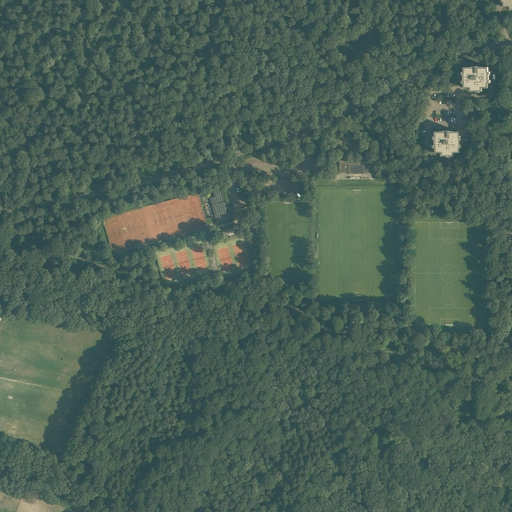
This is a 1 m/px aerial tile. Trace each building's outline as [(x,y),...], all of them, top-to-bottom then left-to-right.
[(510,7),(510,9),(511,9),(511,0),(503,0),(504,7),(510,7)] [(464,71),(462,71),(462,83),(464,83),(464,88),(470,88),(471,90),(482,90),(482,87),(489,87),(489,83),(490,83),(490,71),(488,71),(488,66),(464,67),(464,71)] [(431,136),(431,147),(433,147),(433,152),(439,152),(439,154),(451,154),(451,152),(457,152),(457,147),(459,147),(459,136),(457,136),(457,131),(433,131),(433,136),(431,136)] [(339,160),(339,173),(348,173),(348,174),(363,174),(363,173),(370,173),(370,161),(351,161),(351,160),(339,160)] [(421,179),(421,188),(423,188),(423,190),(430,190),(429,182),(426,182),(426,179),(421,179)] [(212,200),(218,224),(236,219),(234,211),(232,205),(225,207),(223,202),(219,187),(212,189),(215,199),(212,200)]
